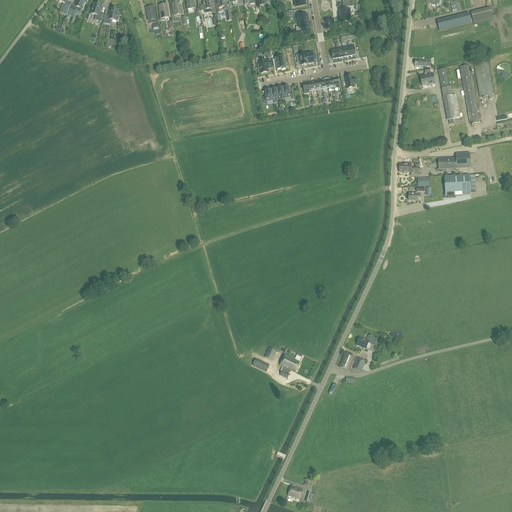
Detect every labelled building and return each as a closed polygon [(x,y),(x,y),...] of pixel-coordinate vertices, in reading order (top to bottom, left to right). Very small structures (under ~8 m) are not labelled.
[(67,0),(58,0),(58,1),(63,3),(60,12),(66,15),(71,3),(67,2),(67,0)] [(76,0),(75,5),(71,3),(66,15),(73,18),(76,11),(80,12),(82,9),(85,3),(86,4),(87,1),(85,0),(76,0)] [(194,5),(192,0),(189,0),(185,1),(187,10),(195,8),(194,5)] [(210,0),(202,0),(204,5),(205,10),(211,9),(212,14),(216,13),(217,13),(215,5),(215,2),(211,3),(210,0)] [(218,5),(215,5),(217,13),(216,13),(217,16),(217,15),(219,11),(218,8),(223,7),(223,10),(225,11),(226,18),(227,21),(232,21),(231,17),(230,8),(227,8),(226,7),(225,0),(218,0),(217,0),(218,5)] [(91,14),(96,15),(94,20),(101,22),(104,15),(100,13),(102,5),(100,5),(100,3),(97,2),(96,4),(94,3),(91,14)] [(181,7),(180,8),(179,2),(172,3),(174,15),(182,14),(181,7)] [(160,10),(159,10),(161,19),(168,17),(166,4),(159,5),(160,10)] [(351,16),(351,10),(353,10),(353,6),(346,7),(346,10),(340,11),(339,11),(339,15),(340,15),(340,17),(351,16),(353,16),(351,16)] [(154,27),(158,26),(157,19),(156,20),(153,7),(146,8),(148,21),(149,21),(149,24),(153,23),(154,27)] [(111,20),(116,21),(117,20),(118,20),(119,17),(117,17),(118,10),(110,8),(109,17),(104,16),(103,24),(110,25),(111,20)] [(493,19),(491,8),(472,13),(474,23),(493,19)] [(297,24),(309,22),(307,15),(304,16),(304,12),(297,14),(298,23),(297,24)] [(352,23),(351,16),(340,17),(341,19),(340,20),(340,23),(341,23),(341,24),(347,23),(348,27),(354,26),(354,23),(352,23)] [(439,31),(447,29),(445,20),(437,22),(438,27),(439,30),(439,31)] [(309,22),(297,24),(298,27),(296,28),(297,34),(304,33),(303,29),(310,28),(309,22)] [(305,54),(308,65),(314,64),(313,61),(317,60),(315,52),(305,54)] [(308,65),(305,54),(296,56),(297,64),(301,63),(301,66),(308,65)] [(285,69),(286,68),(284,58),(272,60),(273,65),(276,65),(277,70),(281,69),(281,70),(285,70),(285,69)] [(257,65),(258,69),(260,69),(261,74),(268,72),(267,68),(271,67),(271,68),(272,68),(270,61),(266,62),(266,60),(258,62),(259,65),(257,65)] [(488,62),(477,64),(477,62),(473,63),(479,92),(480,97),(485,97),(491,96),(494,95),(493,92),(488,62)] [(468,66),(468,65),(459,67),(464,92),(469,124),(480,122),(474,92),(470,65),(468,66)] [(448,87),(445,69),(438,70),(441,88),(441,89),(442,92),(443,97),(442,97),(447,120),(460,118),(457,103),(456,94),(452,95),(452,92),(451,86),(448,87)] [(433,74),(431,74),(424,76),(420,77),(422,86),(435,84),(433,74)] [(351,76),(345,77),(347,89),(354,88),(353,84),(356,83),(355,78),(352,79),(351,76)] [(333,88),(333,89),(340,87),(338,78),(337,78),(331,79),(333,88)] [(311,92),(309,83),(304,84),(303,84),(303,85),(305,94),(311,93),(311,92)] [(289,87),(282,88),(284,98),(290,97),(291,99),(294,99),(292,92),(290,92),(289,87)] [(273,101),(271,90),(264,91),(266,97),(263,98),(264,104),(267,104),(267,102),(273,101)] [(469,154),(455,154),(455,158),(438,159),(438,169),(470,168),(469,154)] [(470,192),(469,176),(445,177),(445,187),(446,187),(446,190),(446,193),(462,193),(462,195),(470,195),(470,192)] [(421,179),(418,179),(418,186),(430,186),(429,180),(429,178),(421,179)] [(365,349),(368,342),(371,344),(371,345),(374,346),(377,340),(368,336),(366,341),(359,338),(356,345),(365,349)] [(268,348),(264,357),(271,361),(276,352),(268,348)] [(365,362),(345,353),(339,367),(349,372),(353,362),(355,363),(352,369),(361,372),(365,362)] [(283,367),(290,371),(295,373),(300,363),(285,355),(280,366),(283,367)] [(252,366),(266,372),(269,365),(255,359),(252,366)] [(288,374),(290,371),(283,367),(281,372),(279,376),(287,379),(289,374),(288,374)] [(295,487),(295,486),(292,485),(292,486),(291,486),(288,496),(299,500),(302,490),(295,487)] [(314,494),(311,494),(307,492),(305,502),(312,504),(313,501),(314,494)]
